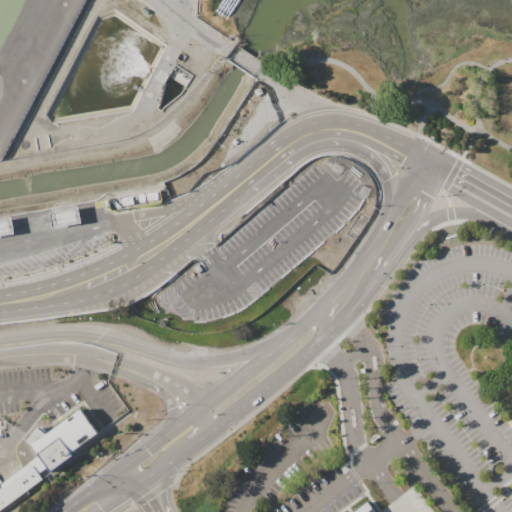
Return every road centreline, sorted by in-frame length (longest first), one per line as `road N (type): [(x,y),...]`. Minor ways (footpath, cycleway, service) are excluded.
road 1 (secondary): [(192,221),(224,213),(300,155),(334,148),(369,161),(388,214)]
road 2 (secondary): [(141,480),(323,336)]
road 3 (motorway): [(277,346),(196,362),(83,335)]
road 4 (secondary): [(388,214),(338,288),(277,346)]
